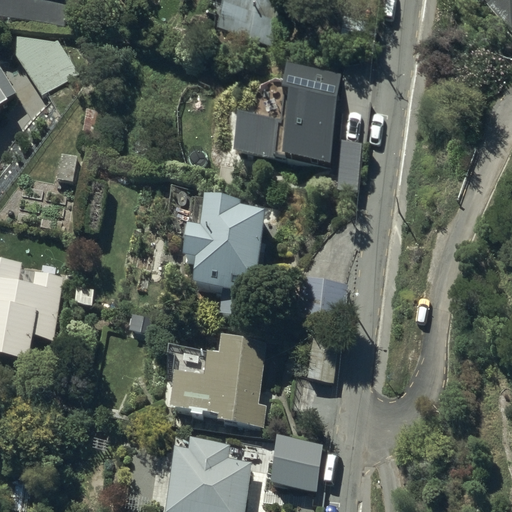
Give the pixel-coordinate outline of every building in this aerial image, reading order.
[(0,0),(0,26),(80,35),(83,0),(0,0)] [(307,7),(276,0),(227,0),(215,49),(280,53),(307,7)] [(511,0),(497,0),(489,7),(511,45),(511,0)] [(343,31),(341,52),(377,55),(379,35),(343,31)] [(79,74),(57,45),(18,45),(18,65),(44,100),(79,74)] [(237,118),(231,157),(331,172),(345,76),(286,67),(282,95),(291,96),(287,125),(237,118)] [(126,134),(118,153),(142,164),(150,145),(126,134)] [(364,148),(342,146),(338,193),(360,195),(364,148)] [(80,161),(61,157),(55,185),(74,189),(80,161)] [(256,299),(268,214),(242,211),(242,206),(205,201),(201,230),(188,228),(183,264),(196,266),(193,291),(256,299)] [(23,270),(0,266),(0,366),(28,371),(32,344),(54,348),(63,283),(36,279),(35,290),(20,288),(23,270)] [(333,391),(348,288),(300,281),(291,349),(310,352),(305,387),(333,391)] [(175,374),(170,411),(218,418),(218,423),(263,429),(265,410),(257,409),(266,345),(222,339),(219,357),(207,355),(204,377),(175,374)] [(324,448),(277,441),(271,488),(317,495),(324,448)] [(189,454),(176,452),(166,511),(245,511),(252,467),(228,463),(230,449),(191,444),(189,454)]
